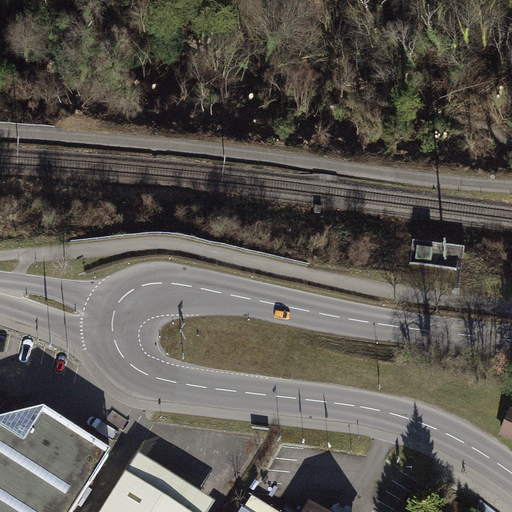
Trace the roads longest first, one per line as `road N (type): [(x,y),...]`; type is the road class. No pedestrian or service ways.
road 1 (tertiary): [(511,473),(429,424),(162,380),(129,363),(113,319)]
road 2 (tertiary): [(113,319),(136,287),(163,282),(511,341)]
